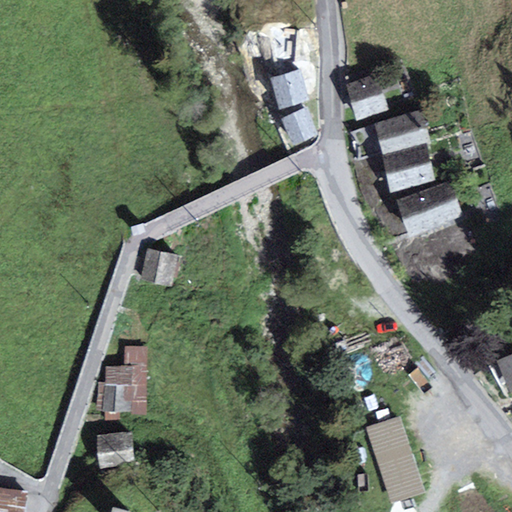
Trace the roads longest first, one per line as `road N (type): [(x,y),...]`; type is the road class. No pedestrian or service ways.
road 1 (residential): [(332,149),(134,243),(41,511)]
road 2 (unclassified): [(511,444),(382,275),(349,215),(332,149)]
road 3 (unclassified): [(332,149),(325,0)]
